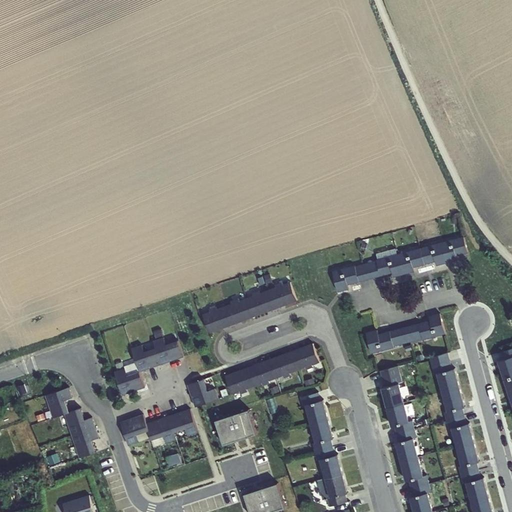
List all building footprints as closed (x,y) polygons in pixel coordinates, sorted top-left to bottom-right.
[(464,235),(442,241),(448,262),(458,260),(457,256),(468,252),(464,235)] [(442,241),(421,247),(425,264),(435,261),(437,265),(448,262),(442,241)] [(421,247),(399,253),(405,274),(416,271),(414,267),(425,264),(421,247)] [(376,259),(377,260),(381,275),(392,272),(394,277),(405,274),(399,253),(376,259)] [(377,260),(356,266),(360,281),(381,275),(377,260)] [(348,285),(360,281),(356,266),(356,265),(332,271),(338,292),(349,289),(348,285)] [(297,300),(290,282),(283,285),(282,282),(275,285),(276,287),(269,290),(275,308),(297,300)] [(254,317),(275,308),(269,290),(260,293),(259,291),(253,294),(253,296),(247,298),(254,317)] [(232,325),(254,317),(247,298),(240,301),(239,299),(232,301),(233,303),(225,306),(232,325)] [(232,325),(225,306),(217,309),(216,307),(210,310),(210,312),(203,315),(209,332),(210,333),(232,325)] [(425,321),(430,337),(446,333),(440,313),(429,316),(430,320),(425,321)] [(404,327),(409,342),(423,338),(423,339),(430,337),(425,321),(404,327)] [(384,332),(388,348),(395,347),(394,346),(409,342),(404,327),(384,332)] [(388,348),(384,332),(378,334),(377,329),(366,332),(372,352),(388,348)] [(162,364),(184,356),(178,341),(166,345),(164,338),(153,341),(156,348),(162,364)] [(312,365),(320,362),(313,343),(291,351),(298,370),(306,367),(307,370),(313,367),(312,365)] [(140,371),(162,364),(156,348),(145,352),(142,345),(132,349),(137,363),(140,371)] [(290,373),(298,370),(291,351),(269,360),(276,378),(283,375),(284,378),(291,375),(290,373)] [(511,351),(499,355),(511,405),(511,351)] [(437,373),(443,392),(461,388),(456,368),(453,369),(449,353),(430,357),(435,373),(437,373)] [(269,381),(276,378),(269,360),(248,368),(255,386),(262,383),(263,386),(270,383),(269,381)] [(123,395),(145,387),(140,371),(137,363),(125,368),(115,372),(123,395)] [(382,388),(387,407),(405,402),(400,383),(403,383),(399,366),(380,370),(385,387),(382,388)] [(247,389),(255,386),(248,368),(226,376),(232,394),(240,391),(241,394),(247,391),(247,389)] [(196,406),(219,399),(215,388),(208,391),(204,379),(188,384),(196,406)] [(73,397),(69,387),(46,395),(54,417),(65,414),(69,411),(65,400),(73,397)] [(466,407),(461,388),(443,392),(448,411),(445,412),(447,420),(466,415),(464,408),(466,407)] [(311,424),(330,419),(324,399),(321,400),(320,391),(302,397),(303,405),(306,404),(311,424)] [(394,425),(397,433),(415,428),(413,420),(410,421),(405,402),(387,407),(392,426),(394,425)] [(73,435),(95,428),(92,417),(85,420),(81,408),(69,411),(65,414),(73,435)] [(188,435),(198,432),(191,409),(174,414),(179,430),(186,428),(188,435)] [(257,434),(249,409),(216,420),(224,445),(257,434)] [(147,423),(144,414),(121,422),(129,445),(139,441),(137,434),(148,430),(147,423)] [(174,432),(179,430),(174,414),(147,423),(148,430),(151,440),(163,436),(166,443),(176,439),(174,432)] [(452,427),(457,446),(475,442),(470,422),(467,423),(466,415),(447,420),(449,428),(452,427)] [(315,452),(334,448),(332,439),(335,438),(330,419),(311,424),(317,441),(313,442),(315,452)] [(99,438),(95,428),(73,435),(80,458),(96,452),(92,440),(99,438)] [(418,437),(415,428),(397,433),(399,442),(396,443),(401,462),(419,455),(414,439),(418,437)] [(459,466),(461,473),(479,470),(478,462),(480,462),(475,442),(457,446),(462,465),(459,466)] [(334,448),(315,452),(317,460),(321,459),(326,478),(344,473),(339,454),(336,455),(334,448)] [(172,464),(184,460),(181,451),(169,455),(172,464)] [(425,475),(419,455),(401,462),(406,481),(409,480),(411,489),(430,485),(427,475),(425,475)] [(467,482),(472,501),(490,496),(484,477),(481,477),(479,470),(461,473),(463,483),(467,482)] [(344,473),(326,478),(318,480),(323,499),(328,498),(329,506),(348,502),(346,493),(349,492),(344,473)] [(278,483),(245,494),(250,511),(272,511),(286,507),(278,483)] [(432,492),(430,485),(411,489),(413,496),(411,497),(414,511),(432,511),(434,511),(429,493),(432,492)] [(65,503),(67,511),(95,511),(91,495),(65,503)] [(494,511),(490,496),(472,501),(475,511),(494,511)]
